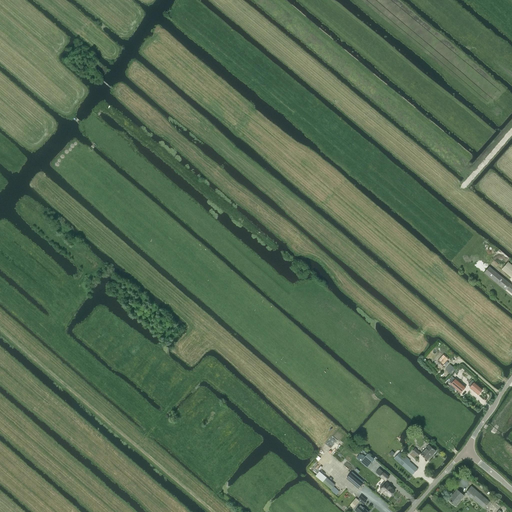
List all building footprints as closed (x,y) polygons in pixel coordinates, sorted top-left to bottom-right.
[(511,277),(511,265),(508,262),(502,269),(511,277)] [(484,273),(505,291),(507,289),(511,293),(511,285),(489,267),(484,273)] [(446,361),(438,372),(444,377),(453,367),(446,361)] [(451,383),(451,384),(451,385),(455,388),(460,393),(465,387),(456,379),(455,379),(451,383)] [(472,381),(469,385),(469,386),(470,387),(469,388),(478,395),(483,389),(474,382),(473,381),(472,381)] [(421,454),(427,460),(432,454),(433,454),(435,451),(429,445),(421,454)] [(415,448),(412,451),(412,452),(417,456),(418,456),(421,453),(415,448)] [(412,475),(417,469),(400,453),(394,459),(412,475)] [(312,470),(320,477),(324,473),(317,466),(312,470)] [(383,472),(379,468),(375,472),(380,476),(379,476),(385,481),(389,476),(384,471),(383,472)] [(350,473),(347,477),(358,488),(362,484),(350,473)] [(384,481),(379,487),(381,488),(379,490),(386,496),(386,495),(389,498),(395,490),(392,488),(393,487),(386,481),(386,483),(384,481)] [(484,509),(490,502),(471,486),(466,493),(484,509)] [(455,505),(464,495),(457,489),(449,499),(455,505)] [(369,511),(362,506),(363,504),(363,505),(367,500),(361,496),(358,500),(359,501),(353,509),(355,510),(356,511),(369,511)]
